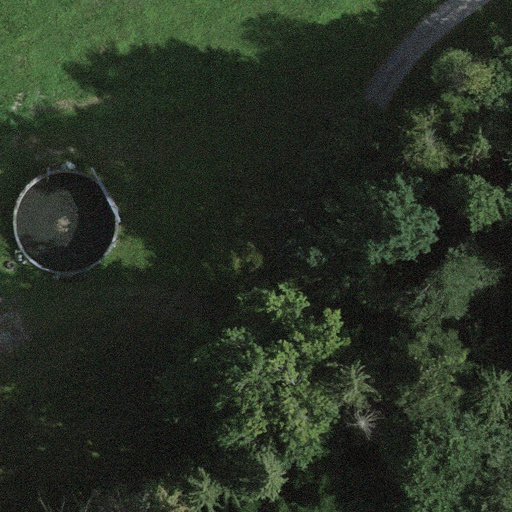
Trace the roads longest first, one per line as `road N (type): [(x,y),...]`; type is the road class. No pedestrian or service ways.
road 1 (track): [(52,511),(347,244)]
road 2 (track): [(347,244),(384,65),(474,0)]
road 3 (track): [(347,244),(385,397),(399,511)]
